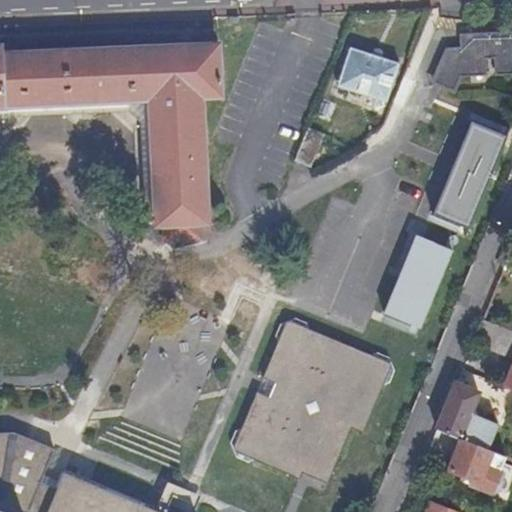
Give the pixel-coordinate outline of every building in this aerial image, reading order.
[(462,49),(452,49),(452,57),(444,78),(456,83),(458,78),(461,78),(487,76),(486,58),(496,58),(497,75),(511,74),(511,33),(461,36),(462,49)] [(0,106),(150,99),(157,209),(157,228),(166,228),(167,242),(202,240),(202,226),(210,225),(203,98),(222,97),(220,46),(2,55),(2,52),(4,52),(3,45),(0,45),(0,106)] [(386,102),(398,63),(350,49),(338,86),(386,102)] [(452,57),(452,49),(448,50),(435,83),(455,91),(461,78),(458,78),(456,83),(444,78),(452,57)] [(150,99),(0,106),(0,121),(9,121),(10,119),(128,113),(139,123),(145,209),(157,209),(150,99)] [(463,118),(423,219),(459,233),(499,132),(463,118)] [(325,136),(309,130),(304,142),(297,162),(312,169),(325,136)] [(422,330),(454,251),(417,236),(385,315),(422,330)] [(397,363),(395,349),(384,345),(377,347),(313,321),(310,316),(299,311),(290,315),(283,317),(278,328),(280,335),(266,370),(271,372),(268,380),(265,386),(261,384),(245,422),(238,424),(234,436),(241,449),(252,454),(258,452),(304,471),(307,465),(332,475),(355,420),(367,423),(386,376),(393,373),(397,363)] [(511,331),(484,320),(475,343),(511,358),(511,370),(505,388),(511,390),(511,331)] [(457,386),(439,430),(462,440),(487,449),(498,425),(471,415),(479,394),(457,386)] [(439,430),(433,446),(456,456),(462,440),(439,430)] [(0,511),(47,511),(60,482),(53,478),(44,475),(55,449),(14,433),(0,433),(0,511)] [(462,440),(456,456),(449,472),(472,480),(471,485),(494,494),(503,473),(500,472),(506,457),(487,449),(462,440)] [(60,482),(47,511),(159,511),(156,510),(154,507),(69,470),(64,473),(60,482)]
